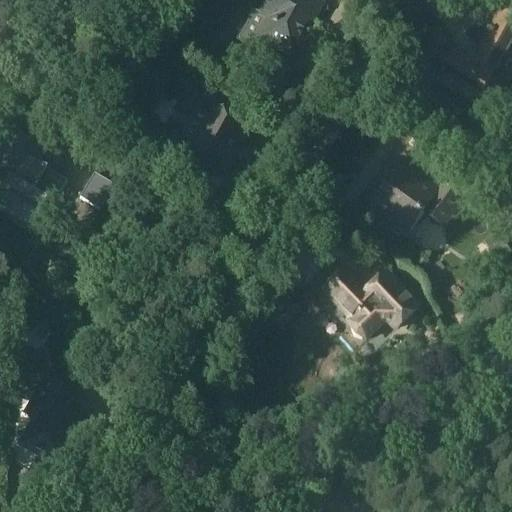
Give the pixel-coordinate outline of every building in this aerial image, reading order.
[(321,5),(311,0),(267,0),(260,14),(253,10),(235,42),(267,60),(274,48),(291,58),(321,5)] [(492,34),(479,58),(473,54),(469,61),(454,53),(438,83),(477,104),(479,100),(486,104),(498,80),(491,76),(511,36),(511,9),(501,4),(486,31),(492,34)] [(140,127),(159,134),(168,108),(149,102),(140,127)] [(242,125),(212,108),(185,158),(204,169),(206,165),(226,176),(241,149),(232,144),(242,125)] [(120,150),(113,162),(131,171),(138,159),(120,150)] [(447,226),(469,194),(448,180),(435,200),(419,189),(425,180),(395,159),(377,185),(386,191),(381,198),(380,197),(377,197),(371,205),(371,208),(373,209),(371,212),(386,222),(385,223),(385,225),(399,235),(401,234),(402,233),(410,238),(427,212),(447,226)] [(66,183),(26,160),(12,184),(6,180),(0,190),(0,209),(29,227),(44,203),(51,207),(66,183)] [(99,212),(113,188),(92,176),(78,200),(99,212)] [(187,190),(208,196),(212,185),(190,178),(187,190)] [(511,254),(499,234),(483,245),(497,265),(511,255),(511,254)] [(346,271),(325,292),(353,321),(350,324),(347,321),(345,323),(366,345),(387,325),(395,335),(420,311),(387,277),(368,294),(346,271)] [(20,326),(21,331),(26,334),(32,332),(35,327),(33,321),(28,319),(22,321),(20,326)] [(33,336),(22,342),(17,332),(4,339),(16,360),(39,347),(33,336)] [(457,347),(446,356),(455,368),(459,364),(466,359),(457,347)] [(428,358),(414,366),(426,386),(440,377),(428,358)] [(34,419),(22,442),(34,449),(32,453),(54,465),(57,461),(59,461),(65,451),(63,449),(66,445),(60,442),(79,410),(66,403),(76,385),(53,372),(43,389),(40,388),(31,404),(34,405),(28,416),(34,419)]
